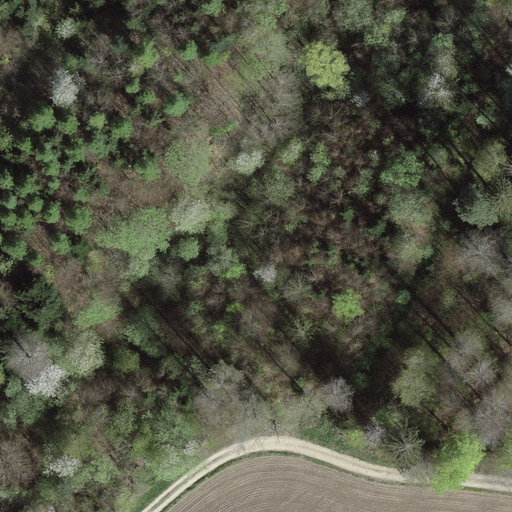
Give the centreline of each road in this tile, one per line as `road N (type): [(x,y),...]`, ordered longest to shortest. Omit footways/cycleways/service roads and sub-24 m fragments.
road 1 (track): [(511,499),(395,490),(232,458),(205,464),(150,511)]
road 2 (track): [(60,0),(0,107)]
